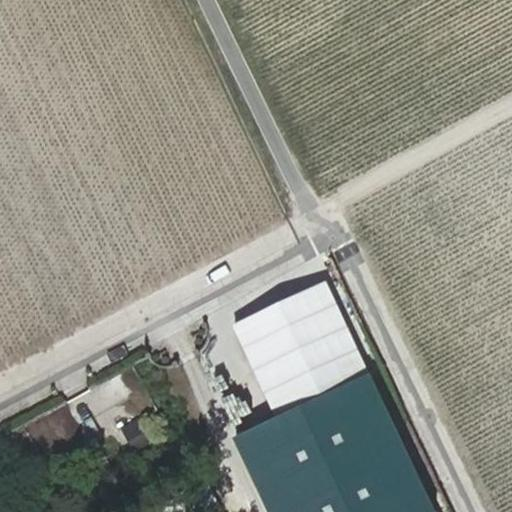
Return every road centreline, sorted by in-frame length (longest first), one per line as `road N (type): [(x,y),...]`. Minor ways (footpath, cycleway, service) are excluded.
road 1 (track): [(371,511),(292,345),(196,374)]
road 2 (track): [(209,0),(317,227),(334,202)]
road 3 (track): [(168,309),(260,511)]
road 4 (track): [(334,202),(511,107)]
